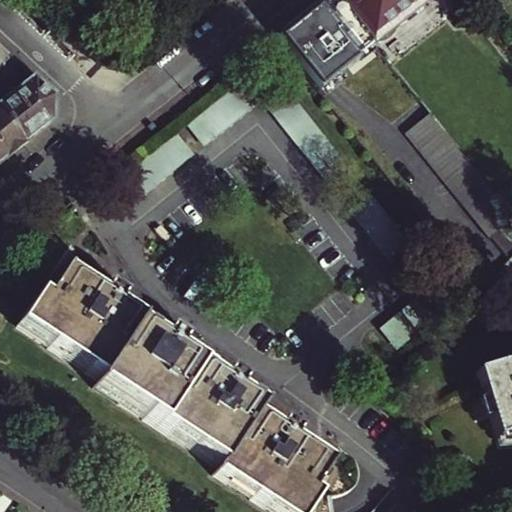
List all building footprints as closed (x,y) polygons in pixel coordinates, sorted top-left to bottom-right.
[(338,0),(327,0),(279,39),(317,87),(373,43),(338,0)] [(338,0),(373,43),(376,40),(379,43),(396,29),(393,26),(425,0),(338,0)] [(0,103),(0,110),(25,143),(52,121),(54,96),(34,77),(0,103)] [(218,134),(247,113),(233,94),(204,115),(218,134)] [(295,94),(274,108),(312,165),(333,151),(295,94)] [(0,162),(25,143),(0,110),(0,162)] [(407,133),(490,238),(511,220),(511,217),(431,115),(407,133)] [(376,238),(395,222),(371,193),(352,209),(376,238)] [(511,261),(497,276),(511,287),(511,261)] [(205,480),(252,511),(302,511),(308,503),(303,499),(322,471),(285,446),(291,437),(276,427),(270,435),(249,420),(253,414),(229,397),(234,390),(219,380),(215,387),(170,356),(175,349),(161,339),(155,346),(133,331),(137,326),(114,310),(119,302),(103,291),(97,299),(62,275),(19,334),(92,383),(88,389),(209,473),(205,480)] [(511,364),(477,375),(496,441),(511,436),(511,364)]
